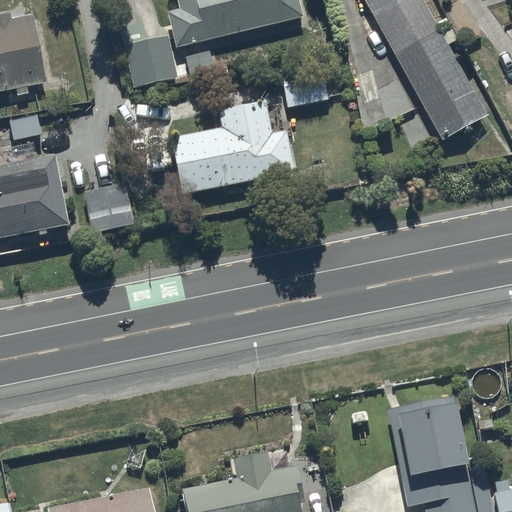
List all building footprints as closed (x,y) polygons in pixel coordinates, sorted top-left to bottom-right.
[(303,22),(297,0),(174,0),(178,14),(167,16),(176,53),(303,22)] [(435,27),(419,0),(360,0),(441,146),(487,120),(448,49),(458,44),(446,21),(435,27)] [(46,88),(32,19),(11,24),(10,19),(0,20),(0,96),(15,94),(16,100),(29,98),(27,92),(46,88)] [(178,82),(169,39),(146,44),(142,26),(119,31),(132,92),(178,82)] [(210,52),(184,59),(189,79),(214,73),(210,52)] [(320,63),(278,71),(285,113),(328,104),(320,63)] [(237,89),(241,106),(270,100),(267,83),(237,89)] [(271,138),(265,107),(217,116),(220,133),(169,143),(179,198),(293,178),(286,136),(271,138)] [(55,159),(36,162),(34,148),(0,154),(0,243),(69,231),(55,159)] [(110,189),(83,194),(92,238),(119,232),(110,189)] [(478,511),(470,476),(454,401),(388,415),(389,423),(382,425),(386,446),(392,445),(402,490),(406,511),(478,511)] [(299,511),(299,508),(304,507),(297,470),(290,471),(286,453),(233,464),(237,483),(181,494),(184,511),(299,511)] [(511,511),(511,493),(510,494),(508,482),(495,485),(497,496),(493,497),(496,511),(511,511)] [(153,511),(150,493),(47,511),(153,511)]
